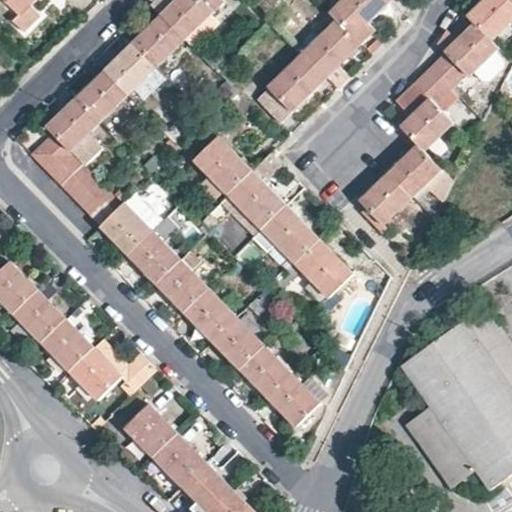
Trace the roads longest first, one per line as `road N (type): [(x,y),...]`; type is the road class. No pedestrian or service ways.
road 1 (residential): [(316,492),(0,175)]
road 2 (residential): [(316,492),(407,318),(435,287),(511,239)]
road 3 (residential): [(442,0),(416,48),(350,110),(342,148),(347,211)]
road 4 (residential): [(0,128),(130,0)]
